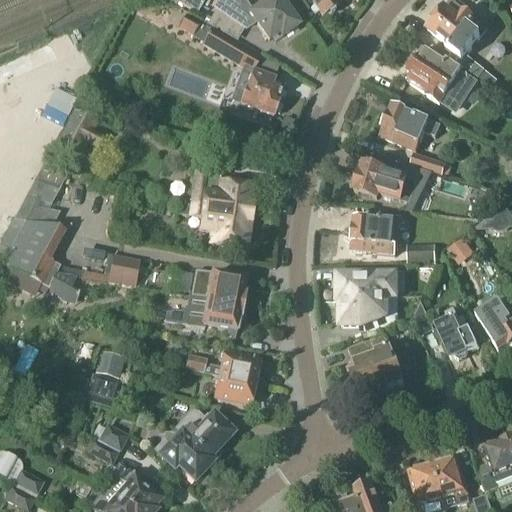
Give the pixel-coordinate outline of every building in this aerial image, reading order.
[(181,0),(177,6),(196,17),(206,0),(181,0)] [(223,0),(215,11),(246,33),(256,27),(269,45),(279,38),(282,42),(298,31),(277,0),(253,17),(241,0),(223,0)] [(307,0),(308,1),(322,20),(338,9),(334,4),(338,0),(307,0)] [(445,52),(452,57),(448,62),(478,83),(484,75),(469,62),(470,62),(467,59),(490,31),(453,2),(427,34),(447,49),(445,52)] [(229,106),(239,110),(273,122),(279,104),(283,92),(273,88),(275,83),(255,75),(257,71),(245,67),(252,56),(211,31),(210,33),(200,27),(201,26),(186,18),(178,31),(199,43),(203,37),(206,39),(200,49),(241,73),(229,106)] [(406,85),(427,98),(425,100),(440,110),(446,101),(445,100),(462,75),(448,65),(445,69),(423,54),(417,62),(412,63),(407,70),(409,75),(407,77),(410,79),(406,85)] [(380,141),(395,148),(416,157),(425,137),(436,142),(441,130),(430,126),(415,119),(414,120),(407,117),(393,110),(380,141)] [(99,126),(73,113),(57,145),(82,158),(87,149),(96,154),(104,139),(95,134),(99,126)] [(415,158),(411,171),(443,181),(447,169),(415,158)] [(48,292),(57,277),(60,271),(42,260),(59,233),(51,231),(59,216),(40,213),(43,207),(51,208),(68,176),(43,168),(0,246),(0,250),(3,252),(0,258),(0,265),(13,274),(48,292)] [(378,198),(410,208),(417,185),(363,168),(359,180),(355,178),(351,190),(356,191),(354,195),(377,202),(378,198)] [(189,208),(190,209),(216,213),(251,217),(255,192),(224,188),(225,177),(194,174),(189,208)] [(491,196),(469,189),(461,216),(483,223),(491,196)] [(211,239),(209,251),(246,257),(248,244),(251,217),(216,213),(190,209),(189,208),(177,207),(176,219),(202,222),(200,237),(210,238),(210,239),(211,239)] [(493,234),(495,235),(497,236),(502,236),(504,236),(510,232),(511,232),(511,222),(503,212),(501,211),(492,216),(491,218),(489,221),(489,223),(489,226),(489,228),(490,230),(491,232),(493,234)] [(377,225),(354,222),(352,234),(351,234),(346,235),(346,242),(350,244),(351,245),(350,255),(394,260),(395,251),(391,251),(393,226),(377,224),(377,225)] [(407,269),(436,268),(435,249),(406,249),(407,269)] [(109,279),(83,275),(82,283),(135,291),(139,264),(112,260),(109,279)] [(194,275),(188,301),(242,311),(242,310),(246,307),(248,299),(245,296),(245,293),(244,293),(246,284),(194,275)] [(47,295),(51,298),(63,307),(74,310),(79,298),(70,294),(77,281),(57,277),(48,292),(47,295)] [(342,331),(359,331),(361,338),(395,327),(395,281),(339,282),(339,306),(342,306),(342,331)] [(226,335),(226,338),(236,339),(238,326),(239,327),(239,325),(243,323),(245,315),(242,313),(242,311),(188,301),(186,313),(182,313),(182,315),(167,317),(165,327),(187,330),(187,331),(205,334),(205,331),(226,335)] [(499,306),(499,305),(475,320),(499,355),(507,349),(507,350),(510,348),(511,349),(511,326),(509,321),(511,319),(511,310),(506,302),(499,306)] [(420,310),(419,309),(414,321),(422,341),(435,335),(422,309),(420,310)] [(436,330),(451,364),(456,362),(459,365),(467,361),(467,357),(478,352),(469,334),(463,320),(458,323),(454,313),(445,317),(448,324),(436,330)] [(351,379),(352,380),(349,384),(352,391),(356,393),(357,395),(368,391),(372,401),(404,389),(390,350),(389,351),(385,341),(349,354),(354,367),(350,369),(353,378),(351,379)] [(186,375),(217,381),(218,380),(255,388),(257,379),(260,377),(261,371),(260,369),(260,366),(222,358),(219,371),(205,368),(207,364),(188,360),(184,373),(186,373),(186,375)] [(92,379),(84,405),(114,414),(122,388),(92,379)] [(218,380),(217,381),(213,404),(250,412),(251,409),(254,407),(255,401),(253,398),(255,388),(218,380)] [(189,414),(174,429),(191,446),(209,464),(232,438),(211,418),(210,419),(208,417),(205,417),(202,421),(194,414),(189,414)] [(103,434),(100,431),(94,442),(120,456),(129,440),(107,428),(103,434)] [(177,470),(191,483),(191,484),(194,486),(212,466),(209,464),(191,446),(174,429),(173,430),(180,436),(168,448),(163,444),(153,454),(158,459),(173,474),(177,470)] [(120,456),(94,442),(86,456),(111,471),(120,456)] [(486,452),(491,467),(477,472),(486,496),(511,486),(511,453),(508,443),(497,447),(495,446),(489,449),(489,451),(486,452)] [(0,478),(14,484),(10,491),(34,503),(36,500),(37,501),(44,487),(21,475),(22,474),(22,472),(22,470),(21,467),(20,465),(18,463),(5,456),(2,455),(0,455),(0,478)] [(469,507),(457,463),(434,469),(446,511),(449,511),(460,509),(469,507)] [(104,493),(114,499),(129,511),(154,511),(160,505),(131,480),(125,475),(119,469),(112,478),(105,492),(104,493)] [(409,476),(419,511),(415,511),(446,511),(434,469),(409,476)] [(354,495),(355,499),(335,507),(336,511),(392,511),(391,508),(381,511),(380,511),(372,488),(354,495)] [(34,503),(10,491),(3,505),(16,511),(30,511),(35,504),(34,504),(34,503)] [(88,511),(89,511),(129,511),(114,499),(104,493),(88,511)] [(490,511),(486,499),(473,504),(475,511),(490,511)]
